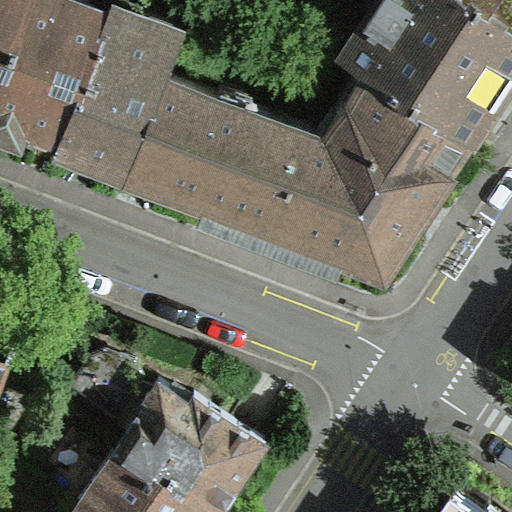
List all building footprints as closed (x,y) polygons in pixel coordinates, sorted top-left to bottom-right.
[(0,0),(0,123),(21,132),(26,120),(57,132),(107,0),(0,0)] [(133,0),(107,0),(57,132),(79,140),(127,158),(163,65),(181,18),(133,0)] [(486,100),(511,61),(511,7),(501,0),(372,0),(352,31),(366,40),(356,54),(374,65),(468,128),(486,100)] [(205,201),(236,213),(276,107),(163,65),(127,158),(169,174),(210,190),(205,201)] [(332,129),(276,107),(236,213),(333,250),(337,238),(383,255),(413,209),(448,157),(446,156),(465,128),(467,129),(468,128),(374,65),(332,129)] [(0,359),(12,327),(0,322),(0,359)] [(118,436),(218,502),(264,433),(234,413),(194,387),(189,394),(159,373),(153,382),(138,376),(141,368),(136,355),(106,343),(92,350),(72,379),(73,383),(129,419),(118,436)] [(88,500),(106,511),(211,511),(218,502),(118,436),(79,494),(88,500)] [(498,511),(450,480),(428,511),(498,511)] [(79,511),(106,511),(88,500),(79,511)]
